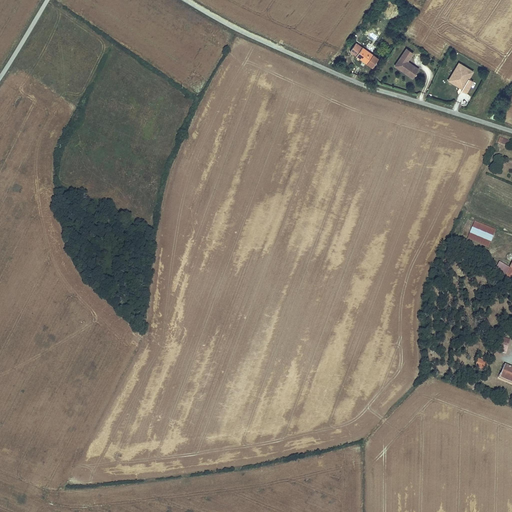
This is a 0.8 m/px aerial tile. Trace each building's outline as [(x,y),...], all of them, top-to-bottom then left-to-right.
[(361,47),(356,43),(350,51),(357,55),(356,57),(359,59),(360,58),(372,67),(378,58),(363,47),(361,47)] [(405,51),(397,62),(399,63),(399,66),(398,67),(413,77),(419,68),(408,61),(411,56),(405,51)] [(469,78),(473,71),(459,63),(451,77),(464,85),(462,88),(461,90),(466,93),(473,81),(469,78)] [(464,85),(451,77),(449,80),(462,88),(464,85)] [(501,136),(498,143),(510,147),(511,142),(508,141),(509,138),(501,136)] [(511,208),(477,194),(472,207),(511,223),(511,208)] [(495,230),(468,219),(461,236),(488,247),(495,230)] [(503,279),(511,284),(511,263),(508,270),(503,278),(503,279)] [(499,264),(494,273),(503,278),(508,270),(499,264)] [(507,353),(508,344),(501,342),(499,352),(507,353)] [(478,359),(475,366),(484,371),(488,364),(478,359)] [(511,368),(505,365),(500,377),(511,382),(511,368)]
